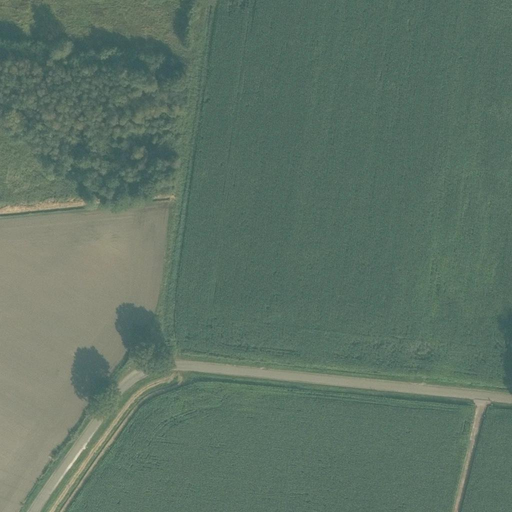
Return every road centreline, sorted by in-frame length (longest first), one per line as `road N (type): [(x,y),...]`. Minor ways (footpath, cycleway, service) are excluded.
road 1 (unclassified): [(35,511),(125,386),(151,370),(179,365),(511,405)]
road 2 (track): [(151,370),(203,0)]
